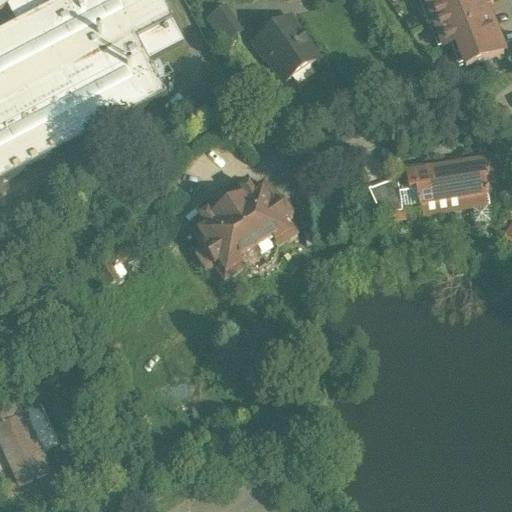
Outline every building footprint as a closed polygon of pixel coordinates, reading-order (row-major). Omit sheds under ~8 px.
[(0,0),(0,13),(21,0),(0,0)] [(182,42),(160,0),(21,0),(0,13),(0,178),(163,93),(146,61),(182,42)] [(481,0),(425,0),(446,52),(457,47),(466,71),(504,56),(487,12),(490,11),(494,2),(488,0),(481,0),(482,0),(481,0)] [(221,14),(208,23),(217,36),(230,27),(221,14)] [(292,25),(269,40),(268,38),(262,42),(254,48),(264,63),(267,60),(285,85),(318,62),(292,25)] [(230,27),(217,36),(224,46),(237,37),(230,27)] [(225,109),(250,91),(239,75),(214,93),(225,109)] [(498,155),(449,163),(450,170),(426,174),(425,166),(405,169),(409,194),(417,193),(418,202),(419,209),(459,202),(461,212),(490,207),(488,197),(489,197),(488,190),(487,190),(486,187),(503,184),(498,155)] [(397,181),(369,192),(380,218),(402,214),(397,181)] [(249,189),(200,221),(203,226),(191,234),(202,251),(197,254),(196,259),(206,273),(210,274),(215,271),(225,286),(244,273),(252,276),(260,275),(267,272),(274,266),(277,260),(278,252),(298,239),(288,224),(293,221),(293,216),(284,203),(280,201),(275,204),(264,187),(252,195),(249,189)] [(378,229),(351,241),(357,255),(384,243),(378,229)] [(111,267),(100,274),(109,287),(119,281),(111,267)] [(240,324),(228,332),(244,355),(256,347),(240,324)] [(37,405),(19,413),(14,402),(0,408),(0,431),(9,428),(14,438),(1,444),(21,487),(49,475),(39,454),(56,446),(37,405)]
